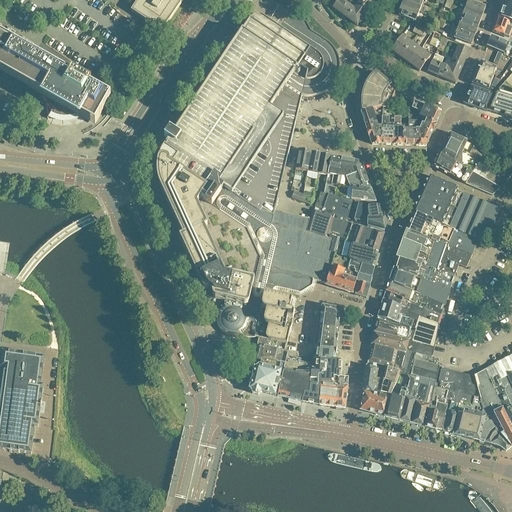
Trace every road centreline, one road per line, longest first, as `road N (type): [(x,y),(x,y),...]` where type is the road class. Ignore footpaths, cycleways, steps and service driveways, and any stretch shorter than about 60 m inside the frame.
road 1 (tertiary): [(207,404),(211,390),(199,355),(120,176)]
road 2 (tertiary): [(104,181),(207,404)]
road 3 (secondary): [(120,176),(237,0)]
road 4 (secondary): [(223,0),(104,162)]
road 5 (tertiary): [(511,472),(346,436)]
road 6 (residential): [(364,148),(296,142),(282,202),(307,213)]
road 7 (tertiary): [(346,436),(206,407)]
road 8 (residential): [(346,436),(368,309)]
